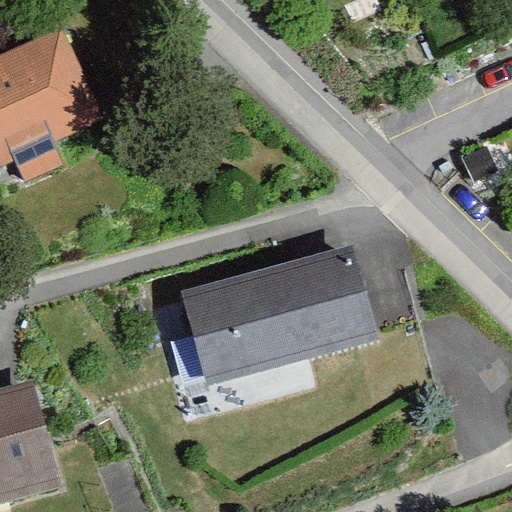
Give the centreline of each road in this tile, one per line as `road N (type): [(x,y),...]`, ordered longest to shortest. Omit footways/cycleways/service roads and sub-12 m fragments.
road 1 (residential): [(511,308),(386,169),(202,0)]
road 2 (track): [(395,511),(511,467)]
